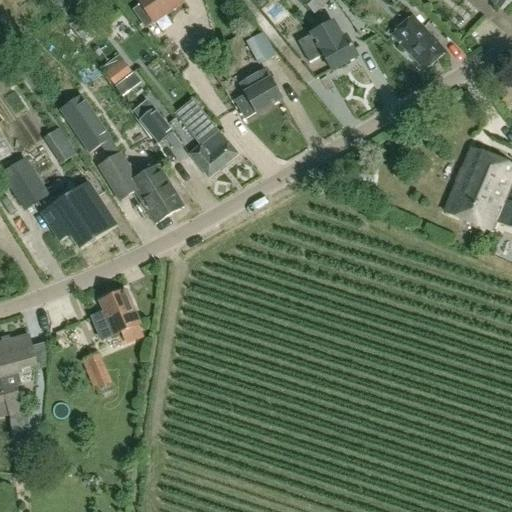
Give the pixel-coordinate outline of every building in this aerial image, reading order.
[(145,29),(184,4),(181,0),(135,0),(139,6),(133,10),(145,29)] [(299,0),(314,15),(330,0),(299,0)] [(489,0),(500,9),(508,0),(489,0)] [(401,27),(392,36),(424,72),(446,53),(413,17),(401,27)] [(333,23),(312,35),(321,52),(332,71),(357,57),(346,37),(342,40),(333,23)] [(276,55),(263,33),(246,43),(258,65),(276,55)] [(114,88),(131,75),(122,62),(105,75),(114,88)] [(265,70),(240,84),(246,95),(236,101),(246,120),(256,114),(257,114),(282,100),(265,70)] [(111,140),(81,97),(60,111),(89,155),(101,147),(109,160),(119,154),(110,141),(111,140)] [(238,156),(218,132),(200,109),(182,124),(200,147),(190,156),(209,179),(238,156)] [(173,133),(154,110),(140,121),(159,145),(173,133)] [(511,185),(511,168),(471,151),(445,213),(492,233),(496,223),(511,229),(511,196),(509,204),(505,202),(511,185)] [(185,208),(159,166),(137,179),(121,152),(119,154),(109,160),(98,167),(119,204),(135,193),(156,226),(185,208)] [(25,158),(0,174),(25,212),(50,196),(25,158)] [(80,250),(117,226),(89,183),(41,214),(60,242),(70,235),(80,250)] [(14,258),(0,265),(0,286),(1,288),(24,276),(14,258)] [(126,292),(100,303),(104,314),(93,319),(102,341),(140,325),(126,292)] [(0,343),(0,378),(21,373),(20,370),(37,366),(29,336),(0,343)] [(112,385),(99,354),(85,360),(98,390),(112,385)] [(0,420),(8,418),(6,402),(3,390),(0,379),(0,420)] [(17,386),(3,390),(6,402),(8,418),(9,417),(12,447),(11,447),(14,464),(28,462),(26,446),(31,446),(27,413),(25,414),(17,386)]
